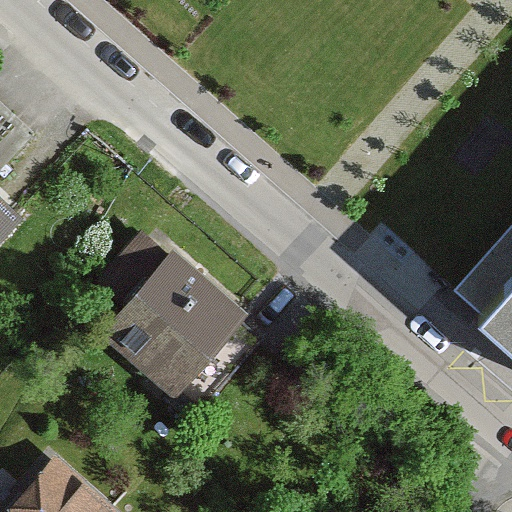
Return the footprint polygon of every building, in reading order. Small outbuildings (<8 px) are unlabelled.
[(35,138),(0,105),(0,176),(0,177),(35,138)] [(0,194),(0,248),(27,220),(0,194)] [(251,319),(174,251),(99,338),(176,405),(251,319)] [(511,264),(475,306),(511,339),(511,264)] [(113,511),(50,459),(5,511),(113,511)]
